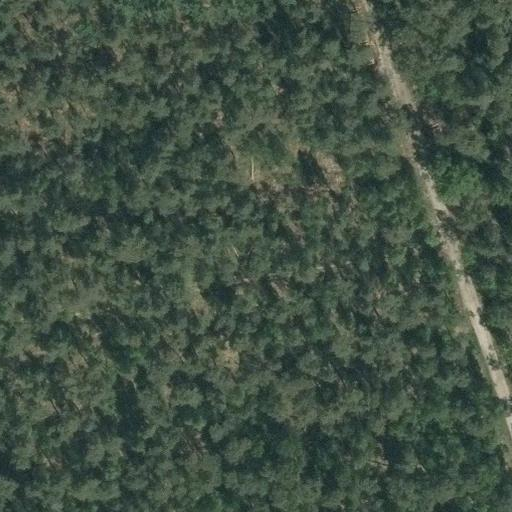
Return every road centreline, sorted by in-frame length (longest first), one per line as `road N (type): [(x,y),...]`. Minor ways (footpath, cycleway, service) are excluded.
road 1 (track): [(449,241),(0,324)]
road 2 (track): [(368,0),(449,241)]
road 3 (track): [(449,241),(511,415)]
